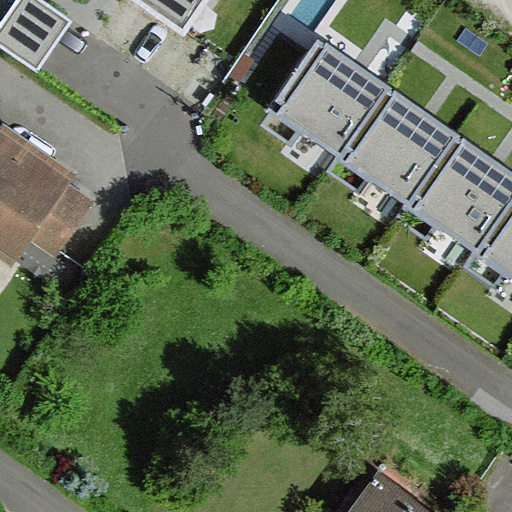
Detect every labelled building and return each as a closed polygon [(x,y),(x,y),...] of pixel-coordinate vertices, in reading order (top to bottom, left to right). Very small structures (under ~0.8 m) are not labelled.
[(61,0),(20,0),(0,30),(0,34),(47,66),(82,14),(61,0)] [(161,0),(205,29),(225,0),(161,0)] [(371,114),(325,182),(441,261),(481,203),(454,185),(510,102),(442,56),(393,129),(371,114)] [(0,259),(34,283),(102,185),(0,115),(0,259)] [(426,511),(382,480),(359,511),(426,511)]
